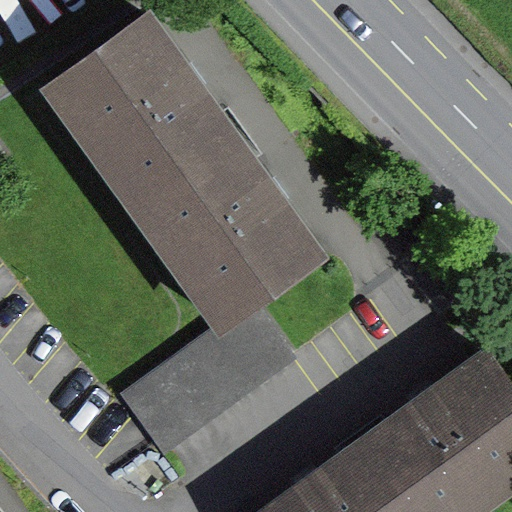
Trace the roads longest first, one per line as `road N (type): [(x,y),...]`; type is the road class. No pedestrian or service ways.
road 1 (primary): [(342,0),(511,168)]
road 2 (residential): [(92,511),(0,402)]
